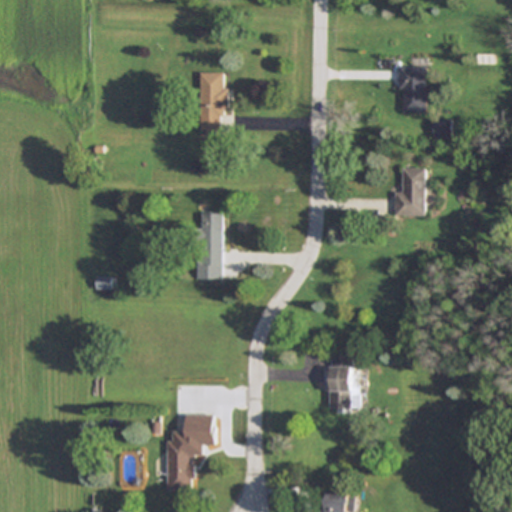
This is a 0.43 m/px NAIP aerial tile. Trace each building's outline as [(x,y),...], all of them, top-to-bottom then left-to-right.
[(430,112),(430,66),(403,66),(403,112),(430,112)] [(202,131),(222,131),(222,116),(230,116),(230,72),(202,72),(202,131)] [(455,138),(455,119),(436,119),(436,138),(455,138)] [(429,167),(408,167),(408,189),(398,189),(398,215),(429,215),(429,167)] [(224,257),(224,212),(203,212),(203,257),(224,257)] [(112,278),(98,278),(98,288),(112,288),(112,278)] [(354,355),(332,355),(332,411),(363,411),(363,387),(354,387),(354,355)] [(169,489),(197,489),(197,440),(169,440),(169,489)] [(354,511),(356,494),(329,491),(326,511),(354,511)]
